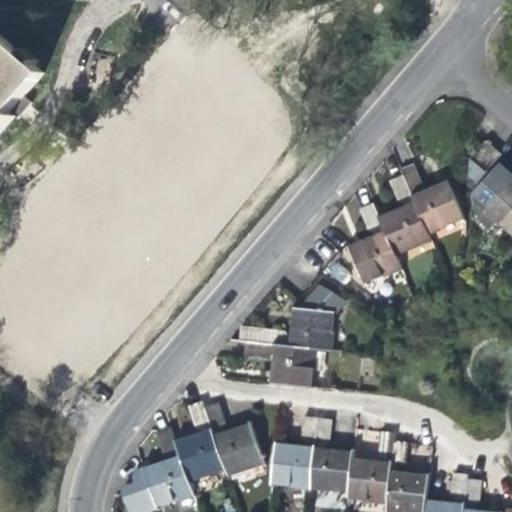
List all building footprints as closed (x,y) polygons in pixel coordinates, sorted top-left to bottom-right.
[(0,134),(15,118),(18,120),(25,112),(32,105),(24,97),(44,74),(35,66),(22,56),(0,36),(0,134)] [(26,51),(22,56),(35,66),(39,62),(26,51)] [(497,221),(511,233),(511,180),(498,168),(493,174),(488,170),(486,173),(471,160),(469,177),(476,219),(490,230),(497,221)] [(423,184),(415,164),(401,169),(404,175),(429,234),(465,218),(449,183),(435,188),(421,194),(420,190),(423,184)] [(429,234),(404,175),(390,181),(398,202),(405,205),(406,208),(391,214),(381,218),(396,255),(431,240),(429,234)] [(396,255),(381,218),(375,204),(362,210),(370,232),(376,233),(377,237),(362,243),(350,247),(365,284),(401,270),(396,255)] [(335,312),(344,300),(323,286),(303,309),(296,308),(295,321),(293,337),(289,336),(285,332),(241,328),(239,342),(247,342),(316,349),(331,351),(335,312)] [(312,387),(316,349),(247,342),(245,355),(268,358),(272,354),(276,355),(275,367),(273,383),(312,387)] [(226,467),(206,408),(204,401),(190,406),(197,427),(203,430),(204,433),(191,437),(176,442),(188,479),(226,467)] [(227,424),(220,404),(206,408),(226,467),(228,476),(264,463),(252,425),(237,430),(224,434),(223,430),(227,424)] [(273,483),(311,487),(319,419),(304,418),(302,439),(307,444),(306,447),(289,445),(277,444),(273,483)] [(330,441),(332,421),(319,419),(311,487),(351,491),(354,459),(355,452),(341,450),(326,449),(326,446),(330,441)] [(188,479),(176,442),(171,429),(159,432),(165,454),(172,456),(173,460),(153,466),(137,471),(132,478),(135,487),(123,491),(129,511),(148,511),(158,509),(157,506),(193,494),(188,479)] [(388,503),(395,444),(396,435),(382,433),(380,454),(384,459),(384,462),(365,460),(354,459),(351,491),(350,499),(388,503)] [(406,466),(409,445),(395,444),(388,503),(387,511),(425,511),(427,501),(430,476),(415,474),(401,473),(401,470),(406,466)] [(464,511),(468,483),(468,477),(455,476),(452,496),(456,501),(456,504),(440,503),(427,501),(425,511),(464,511)] [(480,505),(482,485),(468,483),(464,511),(511,511),(504,511),(503,511),(473,511),(474,509),(480,505)]
